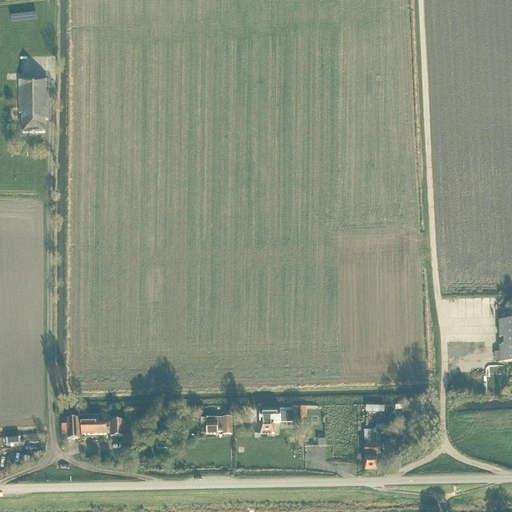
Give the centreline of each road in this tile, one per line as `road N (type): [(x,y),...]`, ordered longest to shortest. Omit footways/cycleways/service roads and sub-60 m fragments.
road 1 (tertiary): [(0,489),(511,478)]
road 2 (track): [(433,272),(422,0)]
road 3 (track): [(157,487),(57,457),(0,484)]
